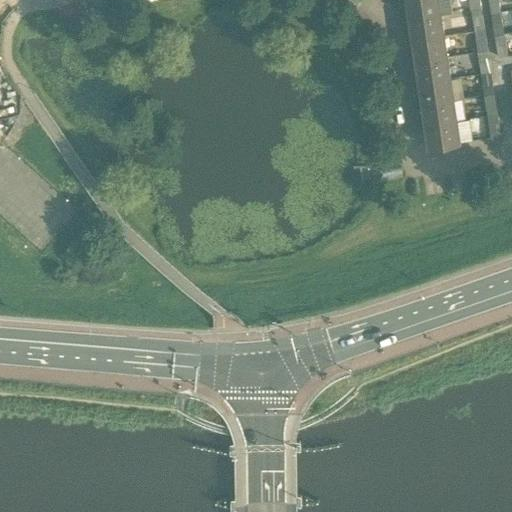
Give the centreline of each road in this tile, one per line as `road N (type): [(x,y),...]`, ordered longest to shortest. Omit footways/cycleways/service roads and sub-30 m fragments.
road 1 (residential): [(511,149),(417,163),(391,20),(363,0)]
road 2 (secondary): [(258,367),(342,349),(511,288)]
road 3 (secondary): [(258,367),(0,347)]
road 4 (secondary): [(265,511),(258,367)]
